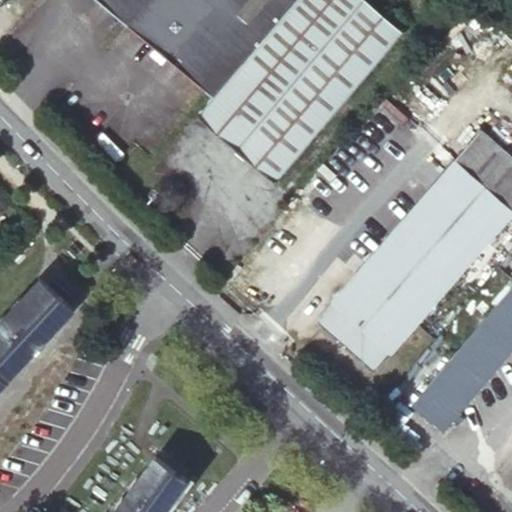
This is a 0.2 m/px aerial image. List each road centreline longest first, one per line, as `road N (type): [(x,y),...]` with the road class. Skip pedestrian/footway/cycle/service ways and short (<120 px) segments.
road 1 (residential): [(159,275),(71,444),(12,511)]
road 2 (residential): [(0,111),(159,275)]
road 3 (residential): [(159,275),(296,399)]
road 4 (residential): [(296,399),(421,511)]
road 5 (residential): [(296,399),(203,511)]
